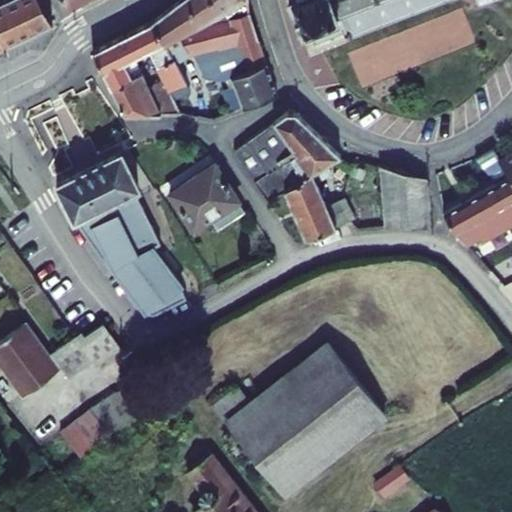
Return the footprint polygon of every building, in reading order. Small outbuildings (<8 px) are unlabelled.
[(0,0),(0,34),(41,16),(33,0),(0,0)] [(180,0),(147,23),(172,67),(183,87),(213,82),(203,56),(236,46),(229,27),(234,23),(230,12),(248,5),(247,0),(180,0)] [(281,0),(284,7),(278,9),(282,18),(289,15),(300,42),(313,37),(326,32),(328,39),(336,36),(333,30),(355,23),(357,30),(363,27),(361,21),(379,14),(382,21),(389,19),(386,12),(403,6),(406,12),(412,10),(409,3),(419,0),(430,0),(432,2),(437,0),(465,0),(467,5),(480,0),(281,0)] [(234,23),(244,48),(252,68),(265,63),(258,44),(248,18),(234,23)] [(172,67),(147,23),(90,51),(114,91),(149,75),(139,54),(150,49),(160,69),(171,91),(183,87),(172,67)] [(278,96),(265,63),(252,68),(229,77),(233,85),(228,87),(233,96),(238,94),(244,107),(278,96)] [(160,69),(149,75),(114,91),(124,110),(179,109),(171,91),(160,69)] [(327,166),(341,158),(299,116),(287,112),(233,150),(268,203),(280,195),(327,166)] [(464,247),(482,235),(511,214),(511,174),(501,160),(492,147),(475,155),(494,183),(470,197),(444,216),(444,221),(464,247)] [(54,183),(71,220),(81,215),(87,227),(101,221),(96,209),(134,191),(141,188),(123,151),(54,183)] [(511,152),(501,160),(511,174),(511,152)] [(195,157),(152,187),(178,222),(194,211),(204,224),(230,206),(195,157)] [(412,171),(363,160),(366,222),(415,221),(412,171)] [(337,231),(336,229),(352,222),(341,200),(324,208),(313,186),(331,174),(327,166),(280,195),(307,243),(332,232),(337,231)] [(183,285),(153,246),(160,242),(134,191),(96,209),(101,221),(87,227),(81,215),(71,220),(147,319),(188,298),(183,285)] [(13,250),(0,259),(0,271),(17,295),(35,281),(13,250)] [(341,310),(241,391),(228,377),(201,397),(215,414),(219,411),(279,488),(304,468),(404,388),(341,310)] [(117,353),(89,313),(80,319),(70,325),(78,338),(71,342),(46,358),(56,372),(64,382),(88,366),(91,371),(104,362),(117,353)] [(56,372),(46,358),(22,326),(0,342),(0,371),(20,399),(56,372)] [(117,430),(127,421),(140,410),(150,401),(137,382),(134,379),(123,387),(109,396),(111,398),(99,406),(87,414),(57,436),(79,462),(106,439),(117,430)] [(250,511),(199,446),(181,461),(196,481),(189,486),(196,496),(185,505),(190,511),(250,511)] [(398,463),(373,482),(384,496),(409,478),(398,463)] [(442,511),(431,497),(411,511),(442,511)]
